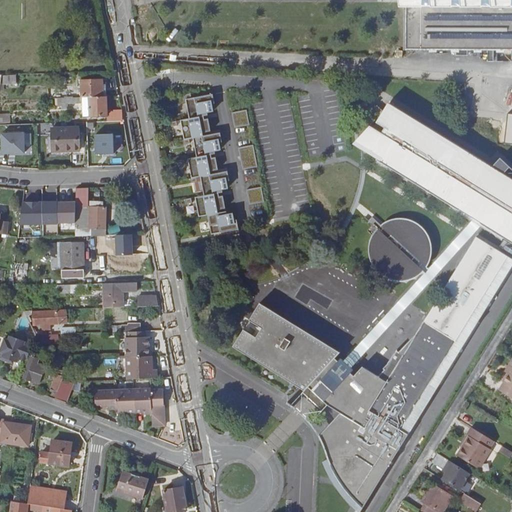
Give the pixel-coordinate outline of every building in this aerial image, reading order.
[(421,46),(511,50),(511,32),(507,32),(507,28),(434,25),(434,21),(423,21),(421,46)] [(83,98),(108,98),(107,80),(82,81),(83,98)] [(192,98),(186,99),(190,119),(204,116),(208,115),(208,112),(214,111),(213,104),(215,104),(213,94),(192,98)] [(109,111),(108,98),(83,98),(63,99),(63,109),(69,109),(69,105),(79,104),(79,103),(85,104),(85,101),(91,101),(91,118),(109,117),(109,111)] [(390,98),(384,106),(398,118),(395,125),(407,133),(417,115),(390,98)] [(398,118),(384,106),(378,100),(370,109),(383,131),(378,135),(367,121),(363,135),(367,138),(366,141),(382,151),(462,200),(469,189),(497,206),(488,216),(511,229),(511,171),(494,161),(460,140),(417,115),(407,133),(395,125),(398,118)] [(383,131),(370,109),(367,121),(378,135),(383,131)] [(234,112),(235,126),(248,125),(246,110),(234,112)] [(123,111),(109,111),(109,117),(109,122),(123,121),(123,111)] [(0,113),(0,122),(10,123),(10,114),(0,113)] [(190,119),(181,120),(184,139),(188,139),(193,138),(203,136),(203,133),(211,131),(209,119),(205,119),(204,116),(190,119)] [(83,129),(53,129),(53,148),(83,147),(83,129)] [(203,136),(193,138),(197,157),(211,155),(216,154),(215,150),(221,149),(220,143),(222,142),(221,133),(203,136)] [(2,134),(1,155),(24,155),(24,135),(2,134)] [(115,134),(97,135),(99,155),(117,154),(115,134)] [(253,145),(239,148),(244,169),(257,166),(253,145)] [(462,200),(382,151),(380,153),(461,202),(462,200)] [(511,164),(500,154),(494,161),(511,171),(511,164)] [(197,157),(188,159),(192,178),(196,177),(200,176),(210,175),(210,171),(218,170),(216,157),(212,158),(211,155),(197,157)] [(210,175),(200,176),(204,196),(219,193),(223,192),(222,189),(228,188),(227,181),(230,181),(228,171),(210,175)] [(85,204),(86,204),(85,189),(77,189),(78,209),(85,209),(85,204)] [(248,190),(250,203),(263,201),(261,189),(248,190)] [(469,189),(462,200),(479,209),(483,212),(487,214),(488,216),(497,206),(469,189)] [(204,196),(195,198),(199,217),(203,216),(208,215),(218,213),(217,210),(226,208),(223,196),(219,197),(219,193),(204,196)] [(57,198),(44,197),(43,223),(56,223),(57,198)] [(20,202),(21,225),(43,225),(43,201),(20,202)] [(79,227),(79,237),(107,236),(106,208),(101,208),(101,203),(86,204),(85,204),(85,209),(91,209),(92,226),(79,227)] [(78,204),(59,205),(60,225),(79,225),(78,204)] [(483,212),(479,209),(472,218),(464,227),(462,230),(460,232),(434,264),(394,313),(358,357),(365,362),(412,305),(432,281),(487,214),(483,212)] [(218,213),(208,215),(211,234),(239,229),(237,220),(234,220),(233,214),(227,215),(226,211),(218,213)] [(423,255),(427,259),(429,257),(430,254),(432,250),(432,245),(431,241),(430,235),(429,231),(427,228),(424,224),(421,221),(418,219),(414,217),(413,216),(411,216),(405,214),(399,214),(397,215),(393,216),(390,217),(386,220),(382,223),(376,218),(370,226),(375,229),(373,232),(372,236),(371,241),(372,246),(372,250),(374,253),(376,257),(378,261),(381,264),(385,268),(389,271),(395,272),(402,273),(406,273),(412,272),(417,270),(421,266),(424,263),(420,259),(423,255)] [(511,229),(488,216),(486,218),(511,232),(511,229)] [(200,225),(201,232),(210,231),(209,223),(200,225)] [(11,225),(3,224),(1,237),(9,238),(11,225)] [(381,371),(365,362),(357,370),(351,365),(338,352),(342,348),(296,319),(293,324),(278,314),(280,310),(262,299),(251,316),(264,324),(258,333),(245,325),(234,343),(304,386),(306,388),(321,401),(326,396),(344,409),(321,432),(327,443),(331,455),(337,467),(345,479),(351,487),(358,494),(359,494),(366,500),(384,475),(412,429),(475,310),(464,304),(469,295),(480,301),(510,251),(478,232),(449,279),(454,282),(437,309),(432,306),(428,313),(417,330),(386,363),(387,365),(381,371)] [(242,244),(240,234),(231,236),(233,246),(242,244)] [(511,262),(511,252),(510,251),(480,301),(475,310),(481,314),(511,262)] [(84,255),(62,256),(64,279),(86,277),(84,255)] [(122,263),(107,266),(110,281),(124,278),(122,263)] [(442,289),(432,306),(437,309),(454,282),(449,279),(442,289)] [(112,283),(113,309),(131,308),(131,291),(140,290),(139,282),(112,283)] [(92,284),(77,285),(78,293),(92,292),(92,284)] [(464,304),(475,310),(480,301),(469,295),(464,304)] [(140,297),(140,307),(161,306),(159,296),(140,297)] [(70,326),(70,313),(35,314),(36,327),(45,326),(46,332),(54,332),(54,326),(70,326)] [(123,333),(131,332),(143,332),(142,324),(129,324),(129,327),(123,327),(123,333)] [(128,339),(129,357),(130,357),(152,356),(151,338),(148,338),(148,332),(143,332),(131,332),(131,339),(128,339)] [(41,334),(41,345),(59,344),(58,333),(41,334)] [(35,344),(19,338),(19,340),(12,337),(11,341),(7,339),(1,353),(6,354),(3,360),(15,364),(15,362),(19,363),(20,360),(28,363),(35,344)] [(504,370),(511,358),(511,357),(509,355),(501,368),(504,370)] [(132,380),(161,379),(160,370),(157,370),(155,356),(152,356),(130,357),(132,380)] [(40,360),(31,357),(23,380),(31,383),(31,382),(39,385),(46,369),(38,366),(40,360)] [(511,381),(511,358),(504,370),(502,375),(511,381)] [(78,363),(71,360),(65,377),(64,378),(72,381),(78,363)] [(59,393),(62,383),(64,378),(65,377),(58,375),(52,390),(59,393)] [(511,381),(502,375),(500,378),(501,379),(496,386),(511,396),(511,394),(511,381)] [(59,393),(56,398),(67,403),(73,387),(62,383),(59,393)] [(289,401),(295,401),(307,410),(314,417),(318,423),(321,432),(344,409),(326,396),(321,401),(306,388),(304,386),(289,401)] [(121,414),(146,413),(154,413),(155,416),(155,427),(168,426),(166,390),(154,391),(154,389),(98,392),(98,405),(104,405),(104,408),(111,407),(111,410),(121,410),(121,414)] [(31,427),(4,423),(1,443),(29,447),(31,427)] [(485,446),(490,438),(469,425),(464,433),(466,434),(454,454),(474,467),(486,447),(485,446)] [(42,449),(40,462),(69,466),(72,444),(53,441),(51,451),(42,449)] [(501,447),(500,453),(510,456),(511,450),(501,447)] [(331,455),(326,456),(326,457),(328,461),(331,466),(336,475),(337,477),(340,481),(342,484),(349,492),(357,501),(361,504),(363,504),(366,500),(359,494),(358,494),(351,487),(345,479),(337,467),(331,455)] [(441,478),(460,491),(471,475),(453,462),(441,478)] [(144,499),(150,480),(125,471),(118,490),(144,499)] [(426,503),(420,511),(443,511),(453,496),(434,484),(428,493),(427,492),(422,501),(426,503)] [(183,488),(163,491),(166,511),(176,511),(186,510),(183,488)] [(476,511),(482,504),(465,493),(459,502),(476,511)] [(55,501),(30,497),(29,505),(52,508),(53,508),(55,501)] [(71,503),(55,501),(53,508),(69,510),(71,503)]
